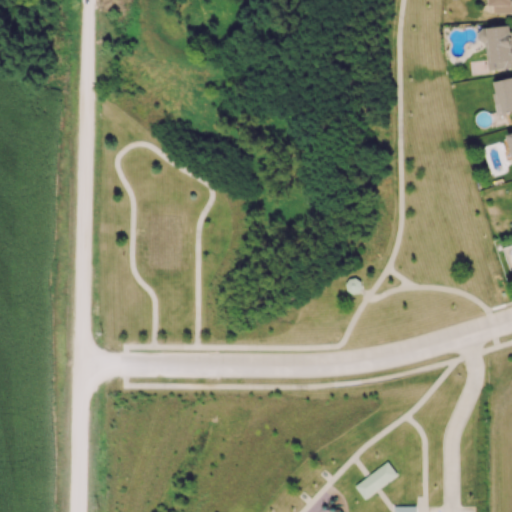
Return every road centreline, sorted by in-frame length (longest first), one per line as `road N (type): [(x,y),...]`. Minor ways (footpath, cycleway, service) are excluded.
road 1 (residential): [(78,511),(89,0)]
road 2 (residential): [(511,327),(352,369),(82,367)]
